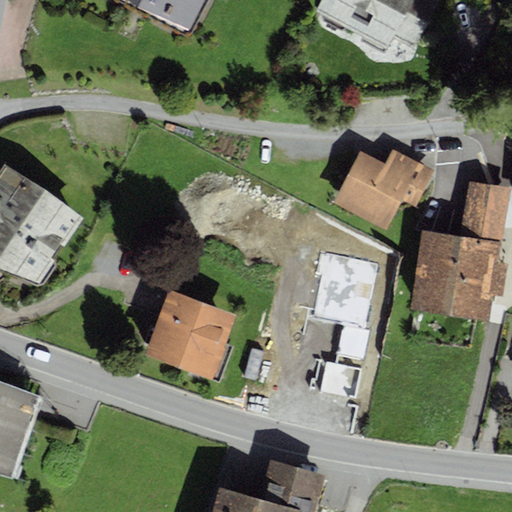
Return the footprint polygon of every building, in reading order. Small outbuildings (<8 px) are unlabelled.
[(128,0),(135,4),(189,31),(204,0),(128,0)] [(321,0),(315,11),(387,49),(393,38),(414,49),(439,0),(321,0)] [(385,164),(359,151),(332,202),(386,230),(402,199),(416,206),(434,171),(392,149),(385,164)] [(511,164),(502,163),(498,186),(509,188),(507,201),(511,201),(511,225),(511,228),(511,227),(511,164)] [(4,164),(0,169),(0,268),(39,282),(82,218),(4,164)] [(507,201),(509,188),(498,186),(470,182),(461,238),(424,232),(412,307),(489,319),(507,201)] [(237,315),(169,289),(144,354),(212,380),(237,315)] [(0,383),(0,472),(11,476),(39,397),(0,383)] [(263,499),(218,487),(211,511),(315,511),(326,474),(270,459),(264,480),(268,481),(263,499)]
